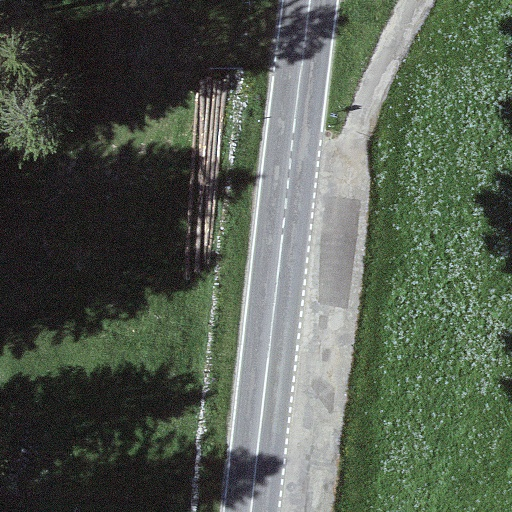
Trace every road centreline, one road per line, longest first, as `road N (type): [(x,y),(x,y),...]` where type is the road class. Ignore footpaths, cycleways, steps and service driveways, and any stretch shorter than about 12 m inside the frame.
road 1 (secondary): [(253,511),(314,0)]
road 2 (track): [(276,276),(412,0)]
